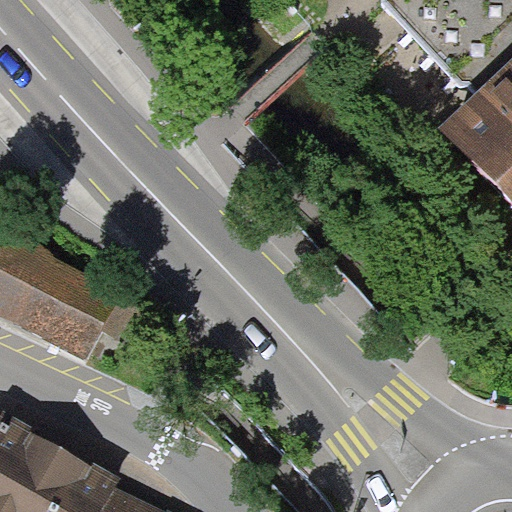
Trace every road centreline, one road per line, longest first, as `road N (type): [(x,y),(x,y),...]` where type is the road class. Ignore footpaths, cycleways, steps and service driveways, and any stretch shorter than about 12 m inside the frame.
road 1 (primary): [(441,499),(0,26)]
road 2 (residential): [(0,369),(143,434),(215,489),(226,511)]
